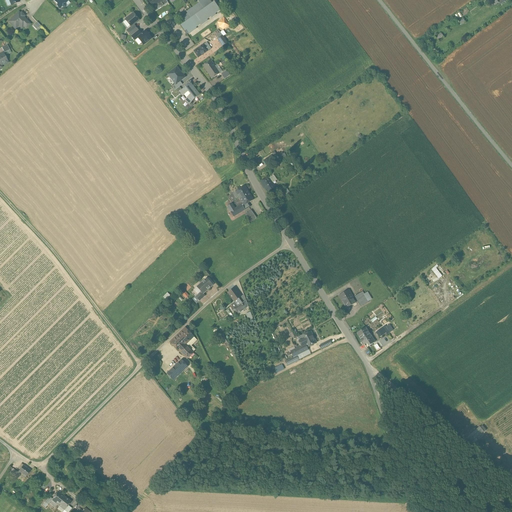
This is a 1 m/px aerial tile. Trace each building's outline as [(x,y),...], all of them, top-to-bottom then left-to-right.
[(161,0),(148,0),(153,8),(156,6),(159,9),(164,6),(161,2),(162,1),(161,0)] [(209,0),(197,0),(200,3),(187,12),(188,14),(186,16),(187,17),(184,19),(186,22),(186,23),(190,20),(195,27),(200,24),(201,25),(207,20),(207,19),(211,16),(212,17),(216,14),(215,13),(220,10),(214,2),(211,5),(209,2),(210,2),(209,0)] [(30,24),(19,13),(9,22),(15,29),(20,24),(22,24),(26,28),(30,24)] [(134,13),(126,20),(132,27),(134,25),(135,24),(139,20),(134,13)] [(229,25),(224,18),(218,22),(223,29),(229,25)] [(186,23),(186,22),(181,26),(185,30),(186,29),(189,33),(196,28),(195,27),(190,20),(186,23)] [(37,22),(33,26),(36,30),(41,26),(37,22)] [(134,25),(132,27),(127,31),(131,36),(139,30),(134,25)] [(139,30),(131,36),(135,40),(139,37),(138,37),(142,34),(139,30)] [(142,34),(138,37),(139,37),(140,39),(139,39),(142,43),(143,42),(144,44),(152,38),(149,35),(149,34),(148,34),(146,31),(142,34)] [(223,36),(218,39),(223,47),(228,43),(223,36)] [(207,42),(194,51),(198,58),(208,51),(211,49),(207,42)] [(7,45),(2,47),(4,53),(10,50),(7,45)] [(3,53),(0,54),(0,65),(4,64),(4,65),(8,63),(6,59),(7,58),(6,56),(5,56),(3,53)] [(218,69),(211,60),(203,66),(212,79),(223,71),(220,68),(218,69)] [(180,81),(185,77),(177,67),(168,74),(176,85),(180,81)] [(227,70),(221,74),(224,79),(230,75),(227,70)] [(195,98),(199,95),(190,83),(186,87),(186,88),(180,92),(183,96),(184,95),(187,99),(190,102),(194,98),(195,98)] [(180,91),(178,88),(178,89),(176,90),(171,94),(175,98),(180,94),(178,92),(180,91)] [(271,156),(264,161),(267,166),(275,161),(271,156)] [(277,188),(268,176),(260,182),(269,194),(277,188)] [(245,186),(235,192),(236,192),(233,194),(236,199),(239,197),(244,206),(253,199),(245,186)] [(288,197),(283,190),(279,193),(284,200),(288,197)] [(233,218),(245,211),(241,205),(235,209),(232,204),(227,207),(233,218)] [(251,210),(246,214),(251,222),(257,218),(251,210)] [(442,276),(435,267),(427,273),(434,282),(442,276)] [(207,278),(197,287),(201,291),(203,294),(213,285),(207,278)] [(235,288),(228,293),(234,301),(239,298),(241,297),(235,288)] [(349,290),(339,296),(346,308),(356,303),(349,290)] [(201,291),(195,297),(199,301),(205,296),(203,294),(201,291)] [(364,294),(362,292),(354,296),(361,307),(368,302),(368,301),(364,294)] [(238,306),(232,310),(234,313),(239,310),(244,307),(242,303),(238,306)] [(383,329),(379,332),(382,336),(386,333),(387,334),(390,333),(385,326),(382,328),(383,329)] [(366,327),(357,333),(362,342),(371,336),(366,327)] [(185,328),(171,342),(187,358),(193,352),(189,348),(186,344),(194,337),(185,328)] [(311,331),(301,336),(302,337),(298,339),(301,346),(296,349),(292,350),(294,355),(297,353),(298,355),(308,350),(307,347),(316,343),(311,331)] [(371,336),(362,342),(367,348),(375,343),(371,336)] [(194,337),(186,344),(189,348),(197,340),(194,337)] [(296,356),(297,356),(298,359),(310,353),(308,350),(298,355),(296,356)] [(297,356),(286,361),(287,365),(298,359),(297,356)] [(182,360),(168,373),(173,379),(187,366),(182,360)] [(276,373),(284,369),(282,364),(274,368),(276,373)] [(477,437),(478,439),(486,433),(481,426),(467,436),(471,441),(477,437)] [(30,471),(23,465),(20,469),(19,471),(22,474),(25,476),(26,477),(30,471)] [(65,497),(58,492),(51,500),(59,506),(65,497)] [(65,497),(59,506),(64,510),(68,505),(71,502),(65,497)]
